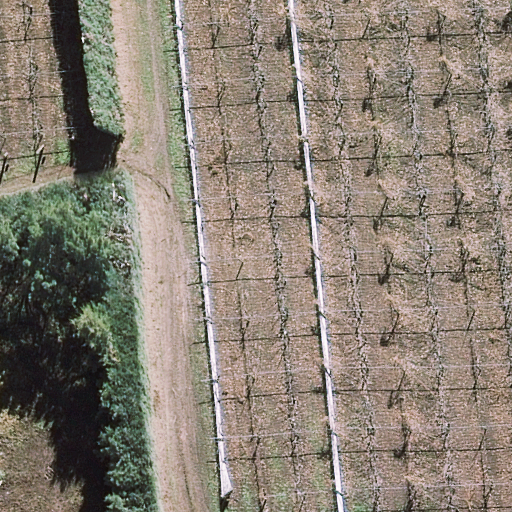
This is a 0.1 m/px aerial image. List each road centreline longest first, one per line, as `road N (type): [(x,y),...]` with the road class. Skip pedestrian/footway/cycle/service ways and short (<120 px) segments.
road 1 (track): [(186,511),(133,0)]
road 2 (track): [(86,0),(104,181),(0,202)]
